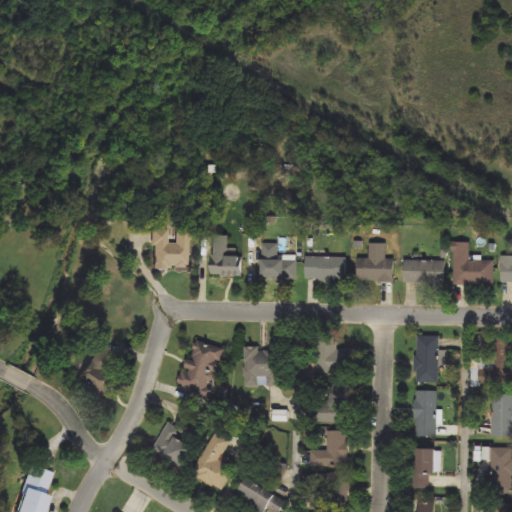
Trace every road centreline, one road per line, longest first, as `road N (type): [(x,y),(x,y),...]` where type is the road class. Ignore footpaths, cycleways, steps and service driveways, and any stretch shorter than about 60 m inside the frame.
road 1 (residential): [(511,315),(190,309),(161,341),(142,400),(80,511)]
road 2 (residential): [(0,359),(45,386),(98,447),(199,511)]
road 3 (residential): [(383,511),(386,312)]
